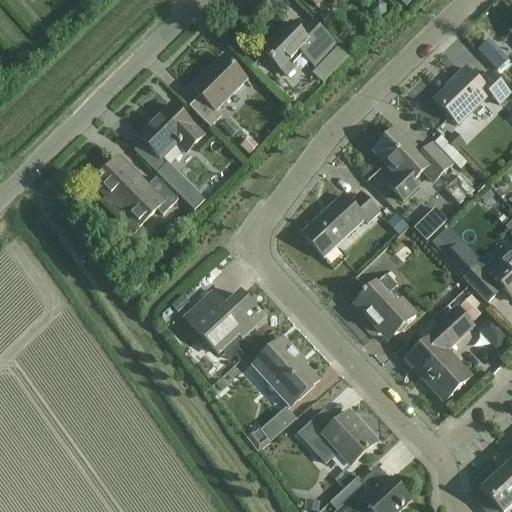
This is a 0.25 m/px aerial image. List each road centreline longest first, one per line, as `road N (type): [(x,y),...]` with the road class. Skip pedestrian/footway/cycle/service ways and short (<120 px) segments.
road 1 (residential): [(436,455),(265,267),(257,248),(261,228),(328,139),(471,0)]
road 2 (tertiary): [(0,206),(203,0)]
